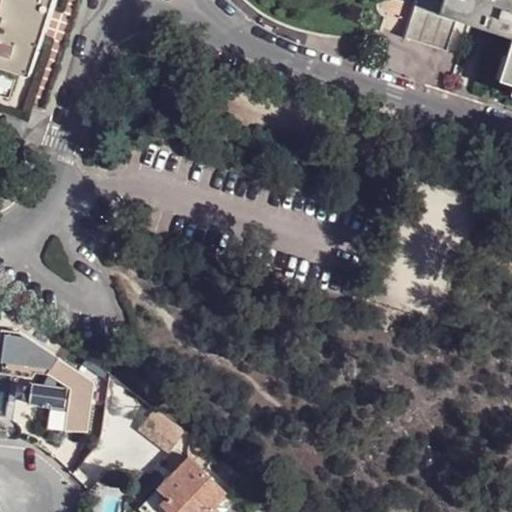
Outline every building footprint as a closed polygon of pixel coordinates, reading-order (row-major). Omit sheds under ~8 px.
[(0,0),(0,93),(9,96),(17,71),(27,75),(51,0),(0,0)] [(445,0),(417,0),(407,37),(446,49),(455,20),(441,15),(445,0)] [(511,0),(445,0),(441,15),(455,20),(511,37),(511,0)] [(511,46),(500,84),(511,88),(511,46)] [(0,138),(21,146),(29,123),(7,116),(0,138)] [(0,367),(29,373),(35,364),(50,375),(58,380),(71,389),(67,426),(89,428),(94,382),(20,332),(2,329),(0,341),(0,367)] [(50,375),(45,385),(54,387),(58,380),(50,375)] [(30,404),(66,409),(68,389),(54,387),(45,385),(33,384),(32,388),(30,404)] [(135,434),(164,457),(183,431),(153,408),(135,434)] [(196,449),(213,463),(218,457),(200,444),(196,449)] [(218,511),(219,511),(216,507),(228,495),(189,459),(169,480),(160,488),(159,490),(168,498),(161,506),(167,511),(218,511)]
